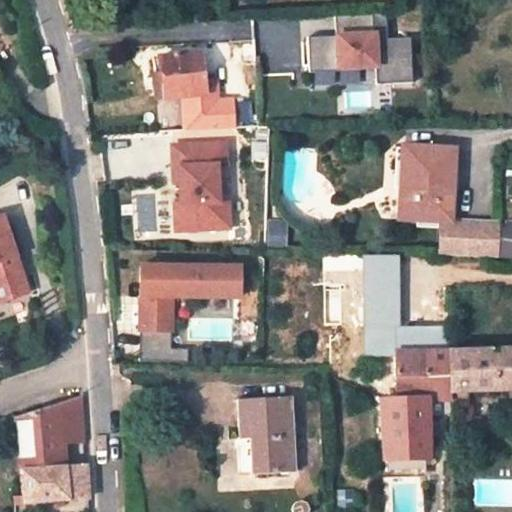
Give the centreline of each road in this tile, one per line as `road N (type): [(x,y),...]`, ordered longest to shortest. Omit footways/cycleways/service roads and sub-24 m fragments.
road 1 (residential): [(95,365),(78,199),(38,0)]
road 2 (residential): [(102,511),(95,365)]
